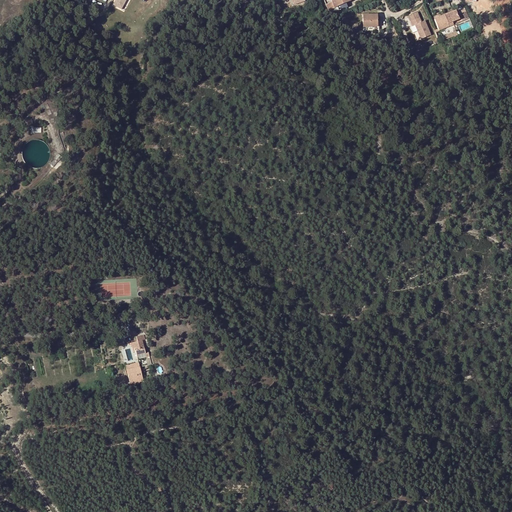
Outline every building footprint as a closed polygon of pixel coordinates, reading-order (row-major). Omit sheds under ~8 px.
[(115,0),(113,5),(121,10),(126,0),(115,0)] [(330,0),(334,8),(329,10),(331,14),(339,11),(337,6),(351,1),(350,0),(330,0)] [(84,3),(81,6),(89,15),(92,12),(84,3)] [(421,22),(419,17),(417,11),(407,15),(410,21),(412,26),(415,25),(421,39),(431,34),(424,20),(421,22)] [(456,12),(444,17),(444,15),(434,19),(438,29),(439,31),(448,27),(447,24),(452,22),(459,19),(456,12)] [(377,14),(362,15),(363,31),(378,30),(377,14)] [(457,32),(458,35),(473,28),(469,18),(454,25),(457,32)] [(137,337),(138,342),(132,343),(134,352),(137,351),(138,360),(150,357),(149,353),(146,353),(143,341),(146,340),(145,335),(137,337)] [(144,381),(140,362),(127,365),(132,385),(144,381)]
